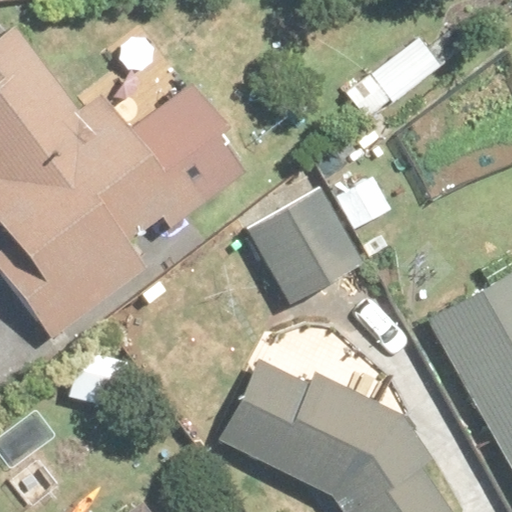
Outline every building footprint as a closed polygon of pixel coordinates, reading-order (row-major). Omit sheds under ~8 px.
[(436,67),(413,41),(354,93),(377,119),(436,67)] [(62,111),(23,143),(0,119),(0,385),(4,390),(201,219),(150,162),(103,105),(106,103),(70,61),(40,86),(62,111)] [(352,272),(306,198),(242,238),(289,311),(352,272)] [(466,311),(346,376),(420,511),(511,511),(511,390),(510,392),(466,311)] [(110,358),(72,356),(70,407),(108,408),(110,358)] [(363,511),(328,450),(315,457),(193,404),(150,501),(175,511),(363,511)]
